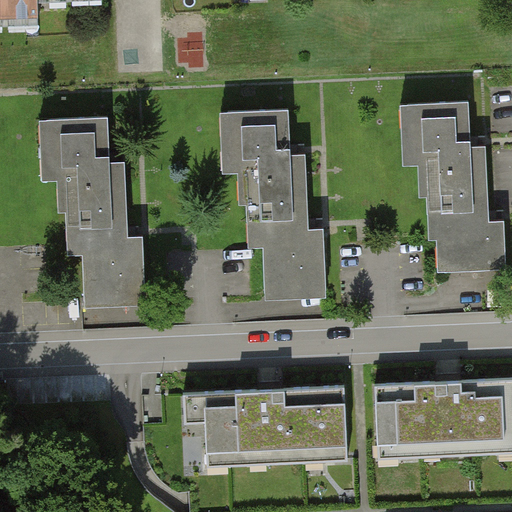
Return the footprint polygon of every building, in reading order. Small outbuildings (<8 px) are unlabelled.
[(0,0),(0,18),(40,17),(39,0),(0,0)] [(428,211),(437,211),(438,239),(446,239),(447,271),(505,269),(503,219),(487,220),(487,213),(485,147),(469,148),(469,141),(468,103),(408,105),(410,164),(426,164),(428,211)] [(288,111),(228,113),(230,173),(246,172),(248,221),(256,220),(257,245),(265,245),(267,291),(326,288),(324,227),(308,228),(307,220),(305,155),(289,155),(289,149),(288,111)] [(107,118),(48,120),(50,180),(66,179),(68,228),(77,227),(78,256),(84,256),(86,298),(145,296),(143,235),(127,235),(126,227),(124,162),(109,163),(108,156),(107,118)] [(511,450),(511,377),(449,380),(377,382),(380,455),(511,450)] [(348,461),(345,385),(270,388),(197,391),(199,466),(348,461)]
